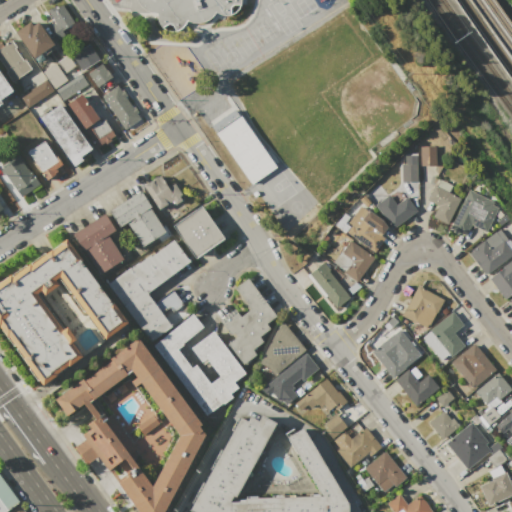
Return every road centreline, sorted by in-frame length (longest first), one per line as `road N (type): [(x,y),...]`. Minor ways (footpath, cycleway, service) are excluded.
road 1 (residential): [(467,511),(337,352),(182,130)]
road 2 (residential): [(337,352),(374,320),(404,264),(425,252),(450,266),(511,343)]
road 3 (residential): [(182,130),(0,244)]
road 4 (residential): [(86,0),(182,130)]
